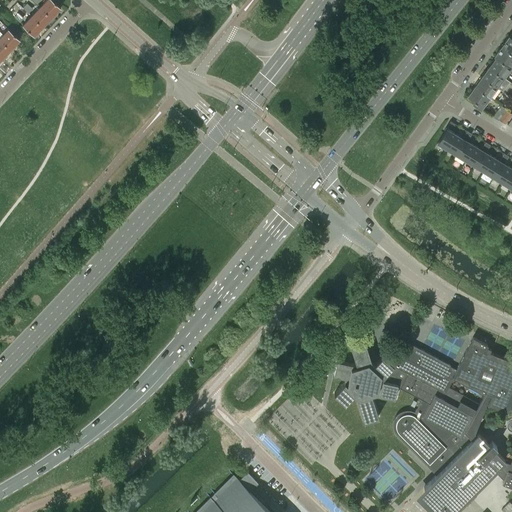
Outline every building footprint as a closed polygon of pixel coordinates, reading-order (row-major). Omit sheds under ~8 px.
[(46,0),(40,6),(51,17),(60,8),(52,0),(46,0)] [(28,13),(32,9),(27,3),(22,8),(28,13)] [(31,15),(42,26),(51,17),(40,6),(31,15)] [(20,22),(24,18),(18,13),(14,17),(20,22)] [(42,26),(31,15),(22,25),(33,35),(42,26)] [(0,39),(10,49),(19,39),(9,30),(8,29),(3,34),(0,31),(0,39)] [(511,53),(511,38),(509,36),(501,46),(511,53)] [(0,56),(2,58),(10,49),(0,39),(0,56)] [(108,43),(89,62),(98,71),(117,52),(108,43)] [(511,53),(501,46),(494,55),(495,56),(511,68),(511,53)] [(489,65),(503,76),(507,70),(510,73),(511,70),(511,68),(495,56),(492,60),(491,60),(489,63),(489,65)] [(484,70),(482,73),(482,75),(496,86),(502,91),(509,82),(503,77),(503,76),(489,65),(485,70),(484,70)] [(489,96),(496,86),(482,75),(478,80),(477,79),(475,82),(475,84),(475,85),(489,96)] [(480,107),(489,96),(475,85),(467,95),(474,100),(472,102),(480,107)] [(493,116),(505,123),(511,113),(511,114),(511,113),(501,105),(493,116)] [(443,132),(436,143),(446,149),(456,134),(446,128),(443,132)] [(456,134),(446,149),(455,155),(465,139),(462,138),(456,134)] [(465,139),(455,155),(465,160),(474,145),(467,141),(465,139)] [(474,145),(465,160),(474,166),(483,150),(481,149),(474,145)] [(483,171),(492,156),(486,152),(483,150),(474,166),(483,171)] [(492,156),(483,171),(492,177),(502,162),(499,160),(492,156)] [(502,162),(492,177),(502,183),(511,167),(504,163),(502,162)] [(511,168),(511,167),(502,183),(511,188),(511,186),(511,168)] [(511,360),(489,351),(490,348),(487,346),(487,344),(473,337),(456,369),(450,366),(450,365),(408,343),(401,356),(393,365),(382,354),(373,363),(370,360),(364,340),(350,345),(355,362),(351,363),(336,360),(333,374),(344,377),(343,381),(333,393),(344,403),(352,395),(352,394),(356,397),(363,421),(377,417),(371,395),(375,394),(393,399),(396,386),(400,388),(420,399),(413,411),(411,410),(409,410),(407,410),(406,410),(405,410),(402,411),(399,411),(397,413),(394,416),(393,418),(392,421),(391,424),(391,426),(392,430),(393,432),(394,434),(396,436),(410,449),(438,476),(425,488),(430,493),(424,499),(430,505),(428,507),(432,511),(434,509),(437,511),(442,511),(446,509),(448,511),(452,511),(494,470),(504,480),(502,484),(511,488),(511,360)] [(303,386),(269,421),(291,443),(325,408),(303,386)] [(270,511),(238,479),(237,480),(219,498),(215,503),(205,511),(270,511)] [(511,511),(511,505),(509,502),(502,510),(503,511),(511,511)]
